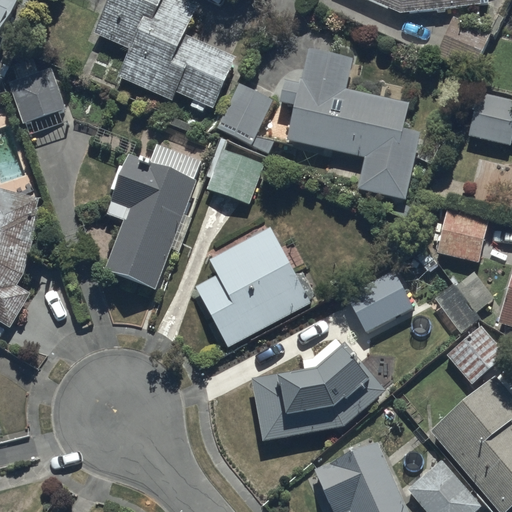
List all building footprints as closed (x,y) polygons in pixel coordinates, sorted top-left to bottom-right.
[(0,0),(0,40),(19,0),(0,0)] [(110,0),(95,34),(132,51),(120,76),(174,101),(178,92),(194,100),(191,106),(204,112),(208,105),(215,109),(238,58),(186,35),(200,4),(190,0),(110,0)] [(371,0),(401,12),(490,3),(490,0),(371,0)] [(412,103),(349,89),(355,58),(310,49),(303,83),(287,79),(282,103),(297,106),(289,141),(368,157),(361,190),(408,200),(422,133),(406,130),(412,103)] [(53,69),(11,84),(24,124),(67,110),(53,69)] [(276,100),(240,83),(218,130),(271,154),(277,142),(260,134),(276,100)] [(511,99),(479,92),(470,136),(511,145),(511,99)] [(108,271),(158,289),(206,162),(160,145),(154,162),(133,154),(128,167),(120,164),(111,189),(118,192),(109,214),(126,220),(108,271)] [(265,166),(224,150),(209,188),(251,204),(265,166)] [(0,320),(10,327),(31,293),(16,284),(23,274),(40,215),(34,213),(38,198),(0,187),(0,320)] [(488,228),(449,218),(438,263),(477,273),(488,228)] [(219,275),(197,287),(231,349),(313,304),(311,300),(318,297),(304,271),(299,273),(273,226),(211,260),(219,275)] [(397,270),(349,296),(373,338),(420,312),(397,270)] [(511,274),(497,322),(511,326),(511,274)] [(492,308),(473,284),(435,314),(458,343),(480,326),(476,321),(492,308)] [(506,363),(482,338),(449,369),(473,394),(506,363)] [(308,368),(254,379),(266,443),(347,427),(390,392),(347,342),(343,346),(337,339),(306,366),(308,368)] [(511,511),(511,406),(497,389),(431,446),(488,511),(511,511)] [(409,511),(378,442),(317,469),(335,511),(409,511)] [(475,511),(442,473),(411,499),(422,511),(475,511)]
